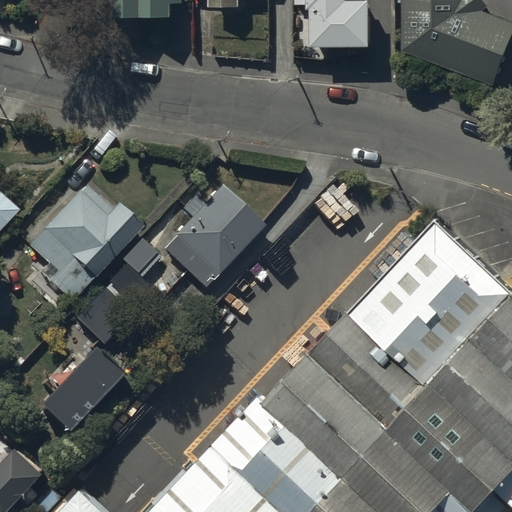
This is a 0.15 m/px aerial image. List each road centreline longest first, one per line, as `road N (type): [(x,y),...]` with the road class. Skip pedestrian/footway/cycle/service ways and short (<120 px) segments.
road 1 (unclassified): [(0,65),(48,79),(434,135),(511,168)]
road 2 (unknown): [(449,187),(126,471)]
